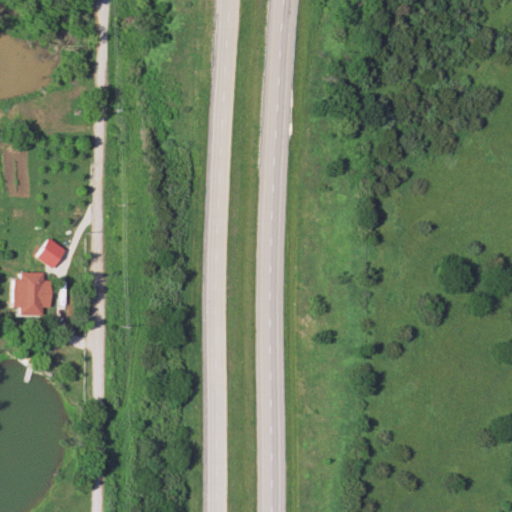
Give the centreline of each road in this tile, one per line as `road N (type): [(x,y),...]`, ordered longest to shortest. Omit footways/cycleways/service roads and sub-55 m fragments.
road 1 (residential): [(98,511),(102,73),(100,17),(89,0)]
road 2 (motorway): [(273,511),(277,0)]
road 3 (motorway): [(222,0),(220,511)]
